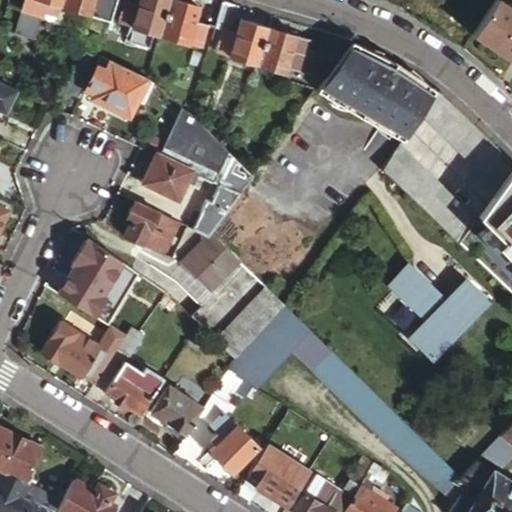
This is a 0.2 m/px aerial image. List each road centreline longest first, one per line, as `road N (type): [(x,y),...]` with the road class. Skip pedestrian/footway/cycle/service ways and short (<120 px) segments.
road 1 (residential): [(291,0),(407,43),(450,72),(511,135)]
road 2 (residential): [(0,374),(217,511)]
road 3 (residential): [(0,319),(75,164)]
